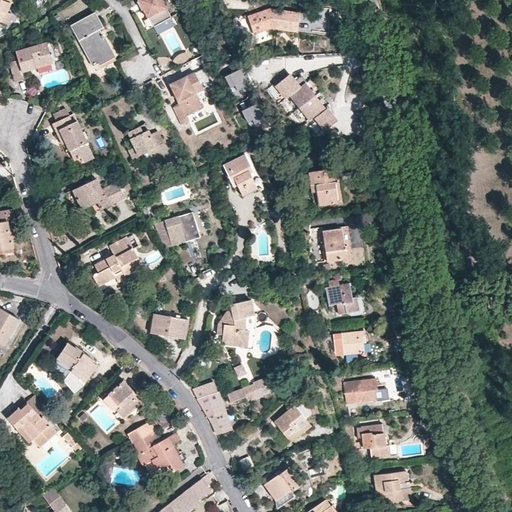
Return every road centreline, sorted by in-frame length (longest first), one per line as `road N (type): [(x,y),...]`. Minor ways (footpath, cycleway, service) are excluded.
road 1 (tertiary): [(502,511),(438,356),(368,0)]
road 2 (residential): [(247,511),(171,380),(57,295)]
road 3 (residential): [(57,295),(12,122)]
